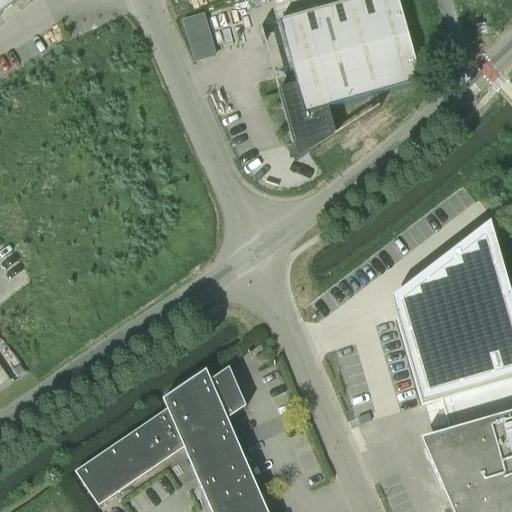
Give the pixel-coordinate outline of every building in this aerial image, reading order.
[(0,0),(0,16),(20,0),(0,0)] [(309,153),(309,155),(318,149),(317,148),(335,137),(328,110),(421,84),(397,0),(362,0),(279,23),(296,87),(278,92),(290,138),(288,138),(291,148),(292,148),(298,160),(309,153)] [(186,41),(209,35),(203,14),(181,21),(186,41)] [(511,511),(511,293),(492,225),(391,301),(421,408),(440,402),(450,433),(420,443),(431,467),(447,505),(450,511),(511,511)] [(266,360),(262,354),(255,358),(259,365),(266,360)] [(266,511),(258,494),(227,422),(246,409),(229,371),(210,383),(206,374),(163,403),(167,413),(75,476),(98,510),(184,451),(210,511),(266,511)] [(60,511),(48,495),(21,511),(60,511)]
